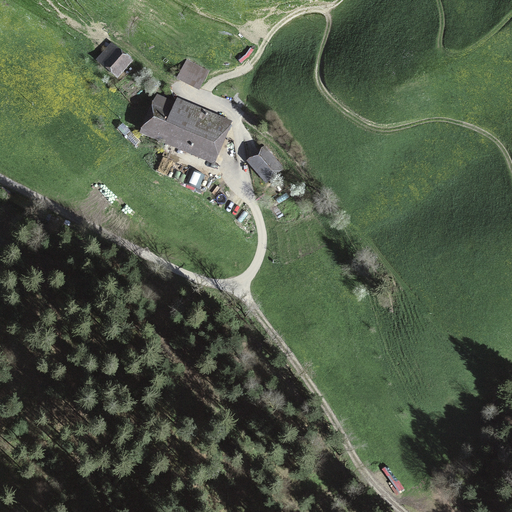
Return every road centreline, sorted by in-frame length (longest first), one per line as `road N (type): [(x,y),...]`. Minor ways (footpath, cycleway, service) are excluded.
road 1 (track): [(404,511),(360,465),(238,287),(200,280),(0,177)]
road 2 (track): [(238,287),(257,260),(262,234),(235,117),(205,94),(214,81),(249,68),(294,14),(342,0)]
road 3 (track): [(511,362),(489,363),(458,345),(283,150),(235,117)]
road 4 (track): [(330,9),(316,77),(338,106),(375,128),(428,120),(463,125),(493,140),(511,170)]
road 5 (track): [(439,0),(440,43),(454,56),(511,14)]
